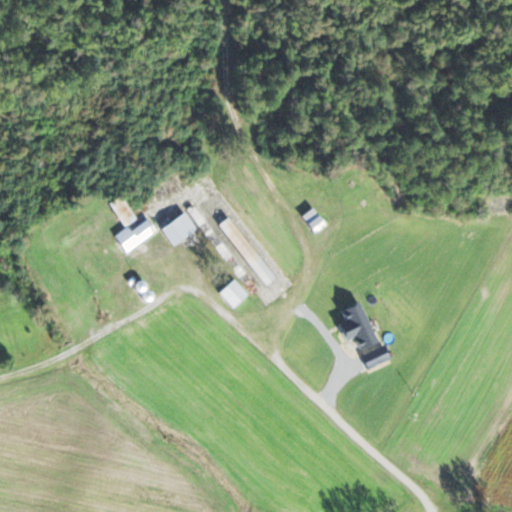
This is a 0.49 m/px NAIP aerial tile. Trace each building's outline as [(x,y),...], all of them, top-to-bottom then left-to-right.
[(321,178),(316,162),(289,171),(295,187),(321,178)] [(106,202),(120,227),(132,220),(118,195),(106,202)] [(168,245),(193,230),(183,213),(158,228),(168,245)] [(218,223),(260,287),(271,280),(228,216),(218,223)] [(122,253),(154,231),(144,217),(112,239),(122,253)] [(244,295),(230,279),(214,293),(229,309),(244,295)] [(409,474),(424,485),(434,472),(419,461),(409,474)]
